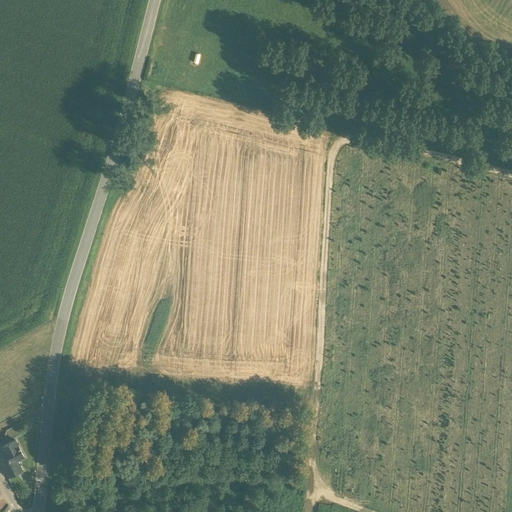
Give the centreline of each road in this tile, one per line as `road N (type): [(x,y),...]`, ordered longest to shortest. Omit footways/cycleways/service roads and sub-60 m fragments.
road 1 (track): [(308,511),(335,146),(365,137),(511,174)]
road 2 (unclassified): [(38,511),(63,322),(156,0)]
